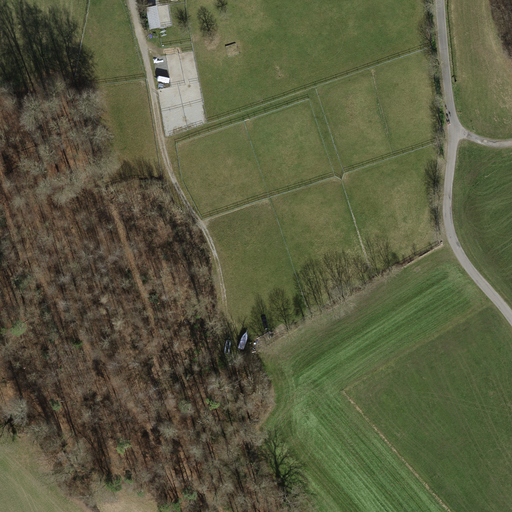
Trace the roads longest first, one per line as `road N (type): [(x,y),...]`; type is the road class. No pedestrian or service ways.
road 1 (unclassified): [(453,133),(449,233),(511,320)]
road 2 (track): [(130,0),(161,143)]
road 3 (residential): [(440,0),(453,133)]
